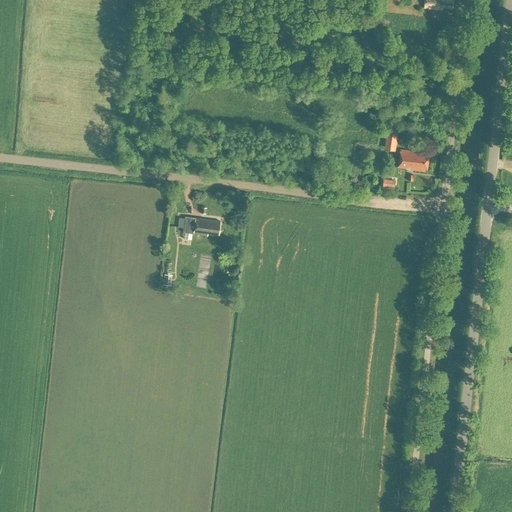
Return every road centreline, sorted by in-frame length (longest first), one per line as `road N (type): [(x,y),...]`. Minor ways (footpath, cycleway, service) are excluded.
road 1 (tertiary): [(452,511),(511,0)]
road 2 (unclassified): [(408,511),(465,0)]
road 3 (track): [(442,207),(0,157)]
